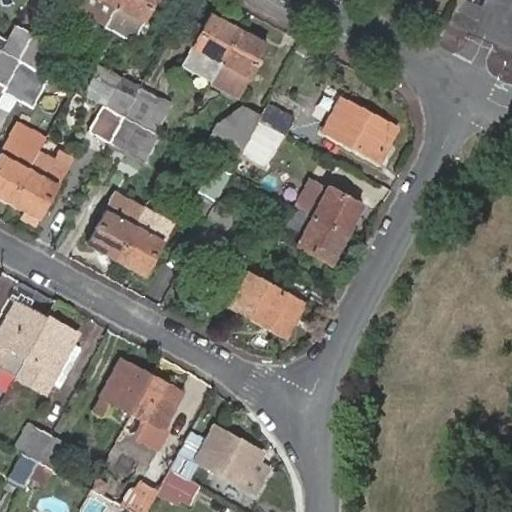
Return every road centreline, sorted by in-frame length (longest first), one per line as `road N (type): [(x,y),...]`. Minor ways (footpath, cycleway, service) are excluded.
road 1 (residential): [(463,85),(299,406)]
road 2 (residential): [(299,406),(0,245)]
road 3 (tertiary): [(304,0),(463,85)]
